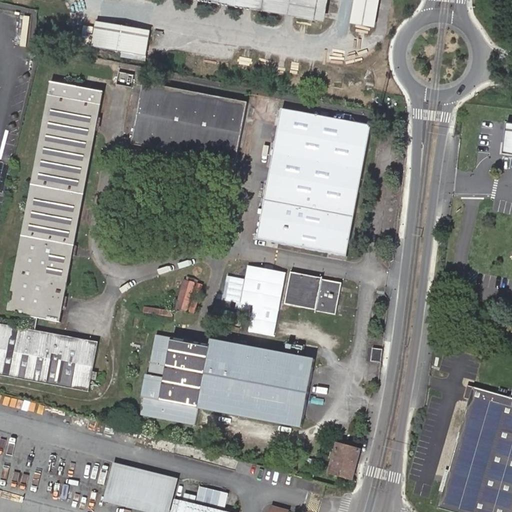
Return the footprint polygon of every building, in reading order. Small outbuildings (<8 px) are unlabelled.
[(329,0),(194,0),(325,23),(329,0)] [(354,0),(351,24),(375,28),(380,0),(354,0)] [(151,31),(96,21),(92,46),(147,56),(151,31)] [(66,358),(70,337),(56,335),(36,331),(38,319),(58,322),(60,323),(66,297),(74,255),(75,247),(97,132),(104,93),(52,83),(8,313),(30,317),(28,329),(0,324),(0,375),(89,392),(91,381),(93,371),(99,343),(86,341),(82,361),(66,358)] [(248,103),(144,84),(133,147),(236,166),(248,103)] [(269,180),(265,203),(285,206),(285,209),(283,218),(278,244),(305,249),(314,251),(347,257),(371,126),(282,110),(279,127),(277,137),(271,171),(269,180)] [(511,124),(506,124),(502,155),(511,155),(511,124)] [(285,206),(265,203),(258,240),(278,244),(283,218),(285,209),(285,206)] [(290,300),(295,274),(292,273),(285,304),(316,310),(317,306),(290,300)] [(323,280),(295,274),(290,300),(317,306),(316,310),(336,315),(337,310),(341,294),(343,284),(323,280)] [(302,428),(315,359),(211,340),(210,345),(156,336),(148,375),(146,374),(142,398),(144,398),(141,415),(196,426),(199,408),(302,428)] [(82,340),(70,337),(66,358),(82,361),(86,341),(82,340)] [(381,363),(383,350),(373,349),(372,361),(381,363)] [(439,509),(449,511),(511,511),(511,399),(473,389),(439,509)] [(352,480),(360,450),(342,445),(338,444),(330,474),(352,480)] [(170,511),(178,479),(115,464),(106,500),(155,511),(170,511)]
